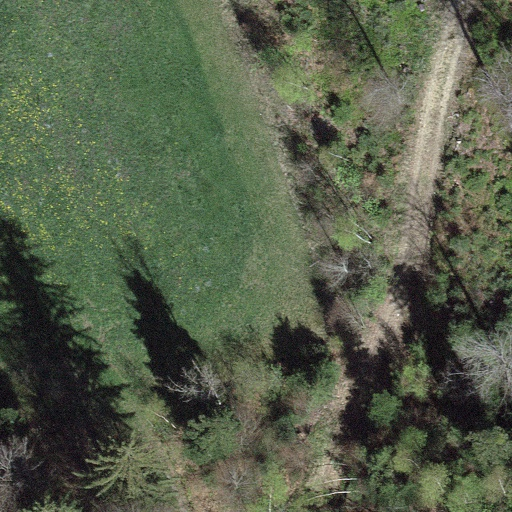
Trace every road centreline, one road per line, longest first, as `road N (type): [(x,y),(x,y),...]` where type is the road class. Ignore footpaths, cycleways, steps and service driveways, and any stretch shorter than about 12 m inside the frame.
road 1 (track): [(308,511),(407,261),(454,0)]
road 2 (track): [(0,248),(75,327),(143,435),(179,511)]
